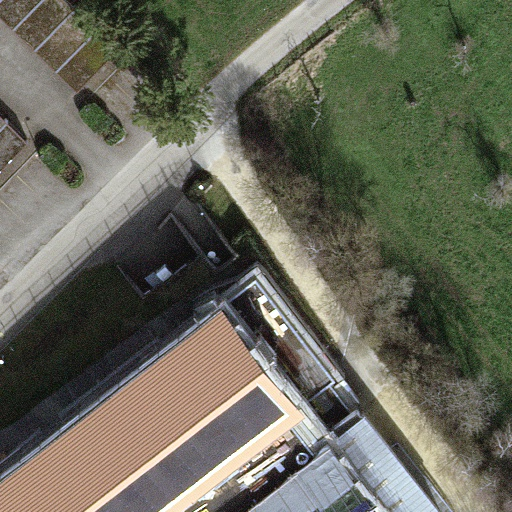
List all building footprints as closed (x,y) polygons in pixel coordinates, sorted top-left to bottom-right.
[(56,0),(0,0),(0,19),(72,90),(109,52),(56,0)] [(0,123),(0,170),(24,148),(0,123)] [(222,307),(302,409),(324,389),(249,290),(222,307)] [(222,307),(0,479),(0,511),(168,511),(302,409),(222,307)] [(330,444),(383,511),(425,511),(357,426),(330,444)] [(242,511),(383,511),(330,444),(242,511)]
